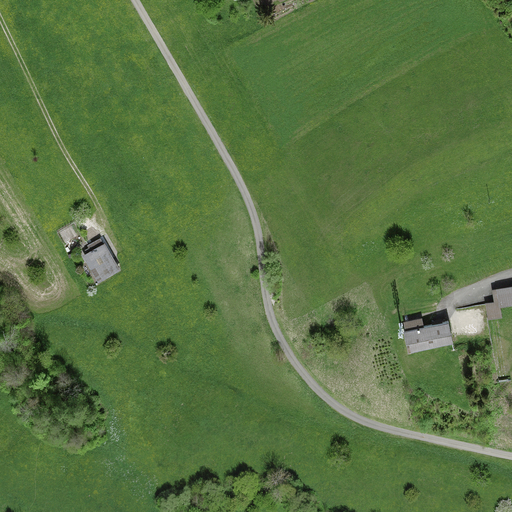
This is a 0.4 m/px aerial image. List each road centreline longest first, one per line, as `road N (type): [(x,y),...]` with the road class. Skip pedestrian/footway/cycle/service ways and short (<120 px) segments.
road 1 (unclassified): [(135,0),(247,198),(272,321),(307,377),(335,405),(372,424),(511,456)]
road 2 (track): [(117,246),(0,16)]
